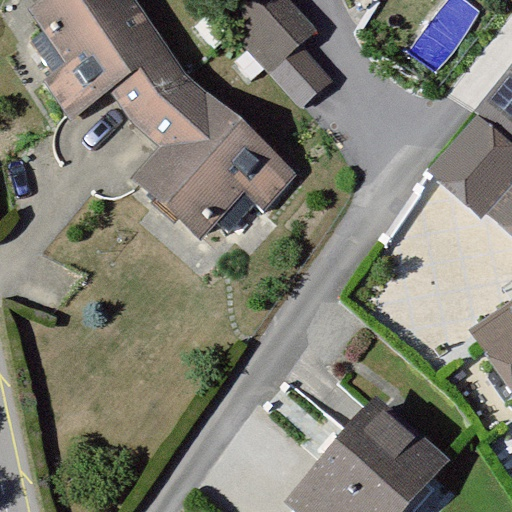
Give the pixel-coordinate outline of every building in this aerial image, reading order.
[(201,106),(121,0),(71,0),(12,37),(72,135),(106,113),(150,165),(129,198),(217,267),(288,186),(201,106)] [(511,148),(478,119),(429,172),(484,222),(489,216),(511,190),(511,148)] [(511,190),(489,216),(511,236),(511,190)] [(511,308),(472,337),(511,394),(511,308)] [(417,511),(455,468),(382,403),(285,505),(292,511),(417,511)]
